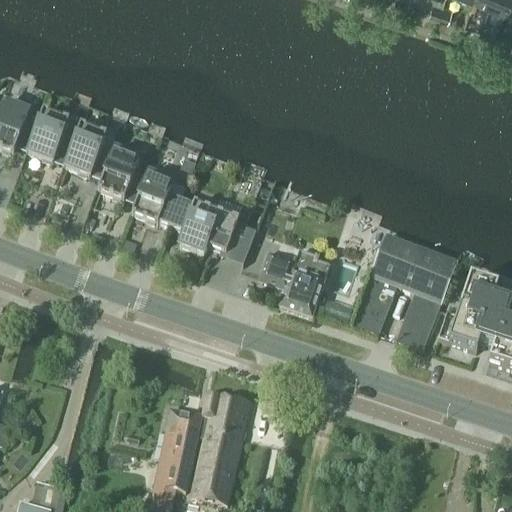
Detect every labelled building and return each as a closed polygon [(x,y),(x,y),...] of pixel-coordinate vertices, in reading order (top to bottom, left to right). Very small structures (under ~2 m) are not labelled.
[(476,0),(491,7),(485,21),(498,27),(504,13),(505,13),(510,0),(476,0)] [(429,16),(438,19),(441,9),(433,6),(429,16)] [(441,9),(438,19),(447,22),(450,12),(441,9)] [(2,109),(0,114),(0,155),(2,156),(9,159),(12,160),(15,154),(25,158),(26,158),(36,132),(39,123),(28,119),(22,117),(10,108),(8,111),(2,109)] [(36,132),(26,158),(52,169),(52,168),(63,172),(63,173),(74,146),(63,142),(69,128),(63,126),(51,117),(48,120),(43,118),(37,133),(36,132)] [(74,146),(63,173),(89,183),(89,182),(101,187),(111,160),(101,156),(106,142),(100,140),(88,131),(86,134),(80,132),(75,146),(74,146)] [(101,187),(97,197),(123,207),(123,206),(134,210),(145,183),(135,179),(140,166),(134,164),(122,155),(120,158),(114,156),(112,161),(111,160),(101,187)] [(134,210),(130,221),(147,227),(152,229),(156,231),(157,230),(169,234),(179,207),(184,193),(168,187),(156,178),(153,182),(148,179),(146,184),(145,183),(134,210)] [(262,195),(260,202),(267,205),(270,198),(262,195)] [(179,207),(169,234),(181,239),(176,251),(202,261),(205,253),(219,258),(224,260),(236,231),(237,227),(235,226),(239,214),(219,207),(215,218),(214,218),(202,209),(200,212),(194,210),(193,212),(179,207)] [(384,241),(369,282),(439,310),(455,269),(384,241)] [(293,269),(284,296),(278,313),(311,324),(312,322),(329,271),(316,267),(317,262),(313,261),(313,262),(297,257),(293,269)] [(258,287),(284,296),(293,269),(267,260),(258,287)] [(436,345),(475,358),(478,349),(492,353),(487,369),(511,377),(511,306),(509,305),(505,314),(491,309),(496,294),(468,285),(456,323),(445,319),(436,345)] [(326,306),(321,320),(346,328),(351,314),(326,306)] [(202,443),(189,504),(226,511),(250,409),(206,400),(200,422),(196,442),(202,443)] [(153,489),(148,511),(170,511),(174,495),(184,497),(196,442),(200,422),(194,421),(168,415),(164,437),(161,454),(158,465),(168,467),(163,491),(153,489)] [(0,511),(2,511),(9,485),(0,482),(0,511)] [(37,486),(30,511),(61,511),(66,493),(63,492),(62,492),(37,486)]
